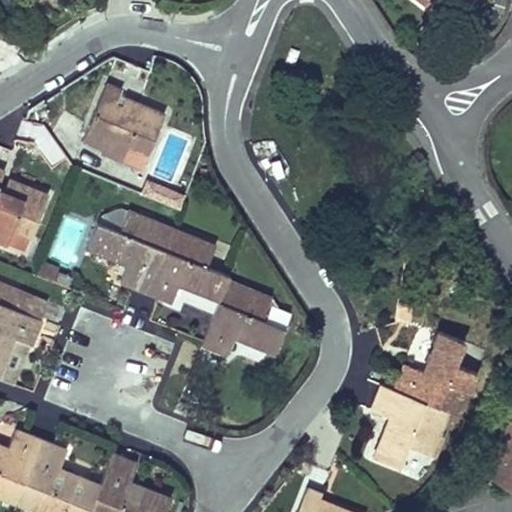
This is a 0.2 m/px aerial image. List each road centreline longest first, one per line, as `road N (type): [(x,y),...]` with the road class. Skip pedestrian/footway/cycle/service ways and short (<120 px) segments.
road 1 (residential): [(247,476),(323,380),(333,333),(324,305),(223,141),(238,55)]
road 2 (residential): [(238,55),(166,36),(113,36),(88,43),(0,102)]
road 3 (residential): [(100,367),(141,423),(247,476)]
road 4 (residential): [(424,123),(511,258)]
road 5 (residential): [(342,0),(424,123)]
